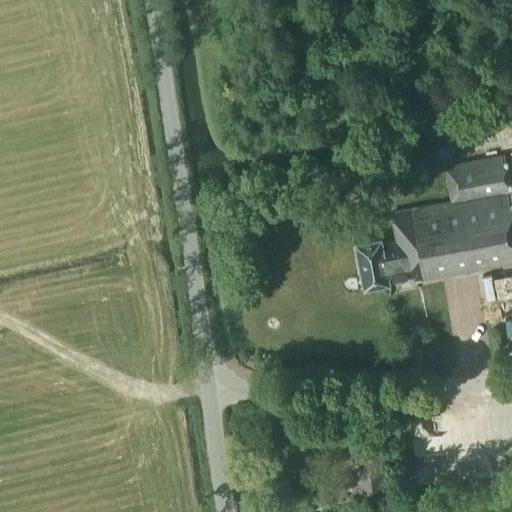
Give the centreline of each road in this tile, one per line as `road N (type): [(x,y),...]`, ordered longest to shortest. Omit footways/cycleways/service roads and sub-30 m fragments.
road 1 (unclassified): [(230,511),(149,0)]
road 2 (track): [(209,391),(132,390),(0,319)]
